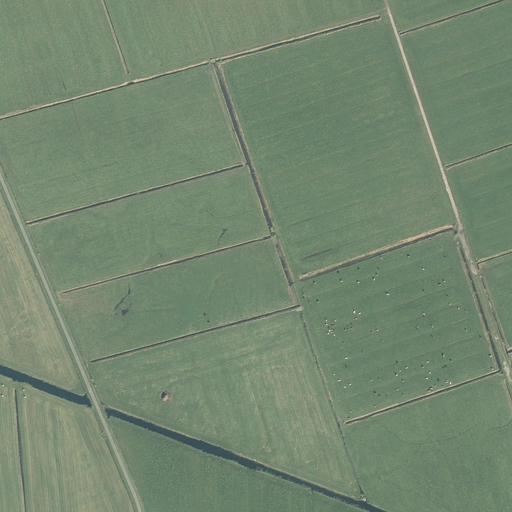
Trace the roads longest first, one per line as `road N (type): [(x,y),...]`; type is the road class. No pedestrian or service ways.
road 1 (track): [(511,384),(385,0)]
road 2 (unclassified): [(139,511),(0,172)]
